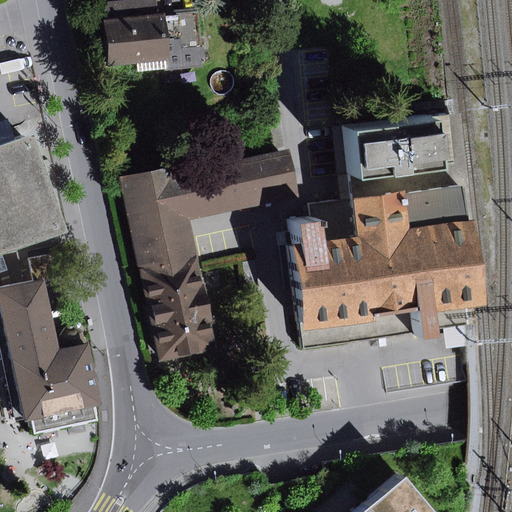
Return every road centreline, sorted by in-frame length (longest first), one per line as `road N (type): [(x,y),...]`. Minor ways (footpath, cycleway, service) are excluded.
road 1 (residential): [(144,447),(48,0)]
road 2 (tertiary): [(144,447),(188,451),(511,400)]
